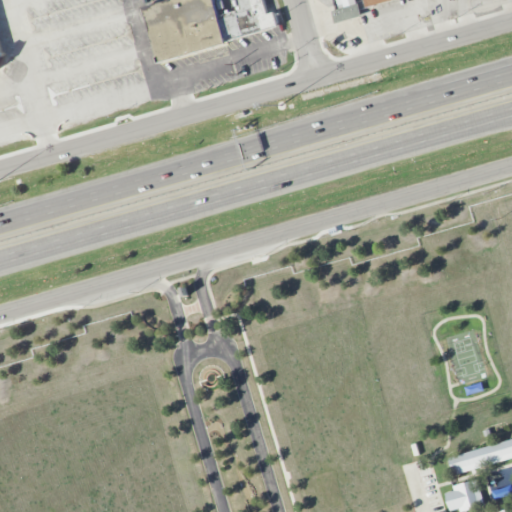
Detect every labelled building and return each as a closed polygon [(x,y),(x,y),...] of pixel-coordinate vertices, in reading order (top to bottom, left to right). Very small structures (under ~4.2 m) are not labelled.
[(281,27),(275,9),(266,11),(262,0),(238,0),(241,8),(219,14),(215,0),(174,0),(144,9),(159,61),(281,27)] [(336,23),(362,16),(359,4),(333,11),(336,23)] [(0,74),(8,72),(0,39),(0,74)] [(511,441),(450,455),(453,473),(511,460),(511,441)] [(447,493),(451,511),(461,509),(462,511),(486,506),(479,480),(453,486),(455,491),(447,493)]
